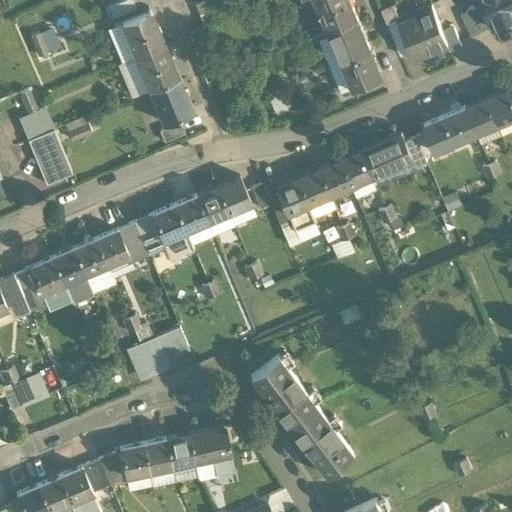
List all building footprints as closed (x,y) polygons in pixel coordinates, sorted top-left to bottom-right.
[(221,0),(205,0),(193,5),(202,26),(227,15),(221,0)] [(348,0),(315,0),(328,30),(357,18),(348,0)] [(511,0),(480,0),(483,4),(492,26),(511,16),(511,0)] [(392,2),(380,7),(387,23),(397,19),(399,18),(392,2)] [(483,4),(462,13),(472,35),(492,26),(483,4)] [(399,18),(397,19),(410,51),(414,59),(448,46),(442,31),(431,5),(399,18)] [(149,12),(121,24),(135,57),(164,45),(149,12)] [(381,77),(357,18),(328,30),(353,89),(381,77)] [(410,51),(397,19),(387,23),(400,56),(410,51)] [(234,44),(225,24),(217,28),(226,47),(234,44)] [(453,26),(442,31),(448,46),(450,51),(461,46),(453,26)] [(47,53),(38,33),(30,37),(38,57),(47,53)] [(164,45),(135,57),(149,89),(177,77),(164,45)] [(177,77),(149,89),(163,122),(191,110),(177,77)] [(511,117),(511,98),(508,88),(486,97),(497,123),(511,117)] [(28,90),(20,93),(29,113),(37,109),(28,90)] [(255,93),(247,97),(256,116),(264,112),(255,93)] [(486,97),(465,106),(476,132),(497,123),(486,97)] [(465,106),(443,116),(454,142),(476,132),(465,106)] [(179,123),(159,132),(164,142),(184,134),(179,123)] [(88,124),(68,133),(72,141),(92,133),(88,124)] [(52,130),(26,140),(46,184),(71,173),(52,130)] [(435,152),(427,132),(416,136),(425,157),(435,152)] [(387,140),(361,151),(371,177),(372,178),(412,160),(413,159),(405,141),(402,133),(397,136),(394,134),(388,137),(387,140)] [(425,157),(416,136),(405,141),(413,159),(412,160),(415,167),(427,162),(425,157)] [(361,151),(339,160),(350,186),(371,177),(361,151)] [(350,186),(339,160),(318,169),(329,195),(350,186)] [(500,174),(495,161),(489,164),(494,176),(500,174)] [(489,164),(483,166),(488,179),(494,176),(489,164)] [(318,169),(296,179),(307,205),(329,195),(318,169)] [(239,177),(217,186),(228,212),(250,203),(239,177)] [(291,181),(266,191),(271,204),(275,215),(301,204),(291,181)] [(262,183),(251,188),(260,209),(271,204),(266,191),(262,183)] [(217,186),(195,195),(206,221),(228,212),(217,186)] [(206,221),(195,195),(174,205),(185,230),(206,221)] [(174,205),(152,214),(163,240),(185,230),(174,205)] [(396,218),(391,205),(385,208),(390,221),(396,218)] [(390,221),(385,208),(378,211),(384,224),(390,221)] [(148,216),(135,221),(144,243),(157,237),(148,216)] [(135,221),(117,229),(128,254),(132,262),(148,254),(144,243),(135,221)] [(353,236),(348,224),(342,226),(347,239),(353,236)] [(341,241),(332,245),(338,259),(353,253),(347,239),(342,226),(336,229),(341,241)] [(117,229),(95,238),(106,264),(128,254),(117,229)] [(95,238),(91,240),(89,236),(83,238),(85,242),(74,247),(85,273),(93,291),(114,282),(106,264),(95,238)] [(74,247),(53,256),(63,282),(85,273),(74,247)] [(53,256),(31,265),(42,291),(63,282),(53,256)] [(256,263),(250,265),(255,278),(262,275),(256,263)] [(31,265),(13,273),(29,311),(47,303),(42,291),(31,265)] [(255,278),(250,265),(244,268),(249,281),(255,278)] [(13,273),(0,278),(16,316),(29,311),(13,273)] [(219,294),(213,281),(207,284),(212,297),(219,294)] [(207,284),(201,287),(206,299),(212,297),(207,284)] [(391,312),(378,317),(384,330),(396,324),(391,312)] [(135,315),(128,317),(134,330),(140,327),(135,315)] [(134,330),(128,317),(122,320),(127,333),(134,330)] [(178,326),(154,337),(163,359),(164,358),(188,348),(178,326)] [(92,333),(85,336),(91,348),(97,346),(92,333)] [(85,336),(79,338),(84,351),(91,348),(85,336)] [(154,337),(129,347),(142,377),(167,366),(164,358),(163,359),(154,337)] [(407,348),(394,354),(405,378),(418,373),(407,348)] [(352,455),(277,356),(250,376),(325,475),(352,455)] [(19,379),(13,366),(7,369),(12,382),(19,379)] [(7,369),(1,372),(6,384),(12,382),(7,369)] [(22,404),(13,382),(2,387),(11,409),(22,404)] [(431,403),(418,409),(424,421),(437,416),(431,403)] [(223,426),(188,433),(194,461),(212,457),(216,475),(233,472),(223,426)] [(188,433),(165,438),(171,465),(194,461),(188,433)] [(165,438),(142,442),(148,470),(171,465),(165,438)] [(142,442),(119,447),(125,475),(148,470),(142,442)] [(121,479),(115,451),(99,458),(110,484),(121,479)] [(99,458),(86,464),(97,490),(110,484),(99,458)] [(466,459),(454,464),(459,477),(472,471),(466,459)] [(81,466),(59,475),(70,501),(92,492),(81,466)] [(59,475),(38,484),(48,511),(70,501),(59,475)] [(38,484),(15,494),(18,501),(22,511),(44,511),(48,511),(38,484)] [(381,511),(376,499),(345,511),(381,511)] [(22,511),(18,501),(9,506),(11,511),(22,511)]
